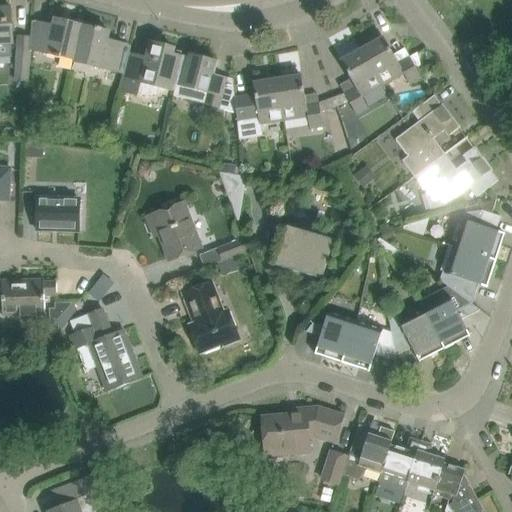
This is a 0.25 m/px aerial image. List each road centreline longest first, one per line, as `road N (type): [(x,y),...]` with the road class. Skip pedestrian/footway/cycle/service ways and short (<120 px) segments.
road 1 (residential): [(184,408),(271,375),(303,372),(404,405),(456,401),(496,352),(511,293)]
road 2 (residential): [(184,408),(128,277),(111,263),(0,249)]
road 3 (residential): [(5,479),(184,408)]
road 4 (residential): [(511,143),(398,0)]
road 5 (unclassified): [(153,0),(227,9),(289,0)]
